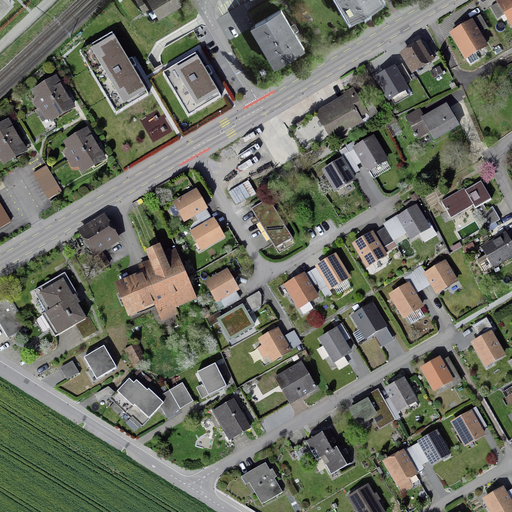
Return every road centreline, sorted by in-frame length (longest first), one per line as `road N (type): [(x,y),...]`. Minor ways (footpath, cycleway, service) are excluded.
road 1 (residential): [(450,336),(220,465),(196,492)]
road 2 (residential): [(191,149),(266,267),(285,265),(398,197)]
road 3 (residential): [(0,369),(196,492)]
road 4 (primary): [(191,149),(0,262)]
road 5 (primary): [(444,0),(261,108)]
